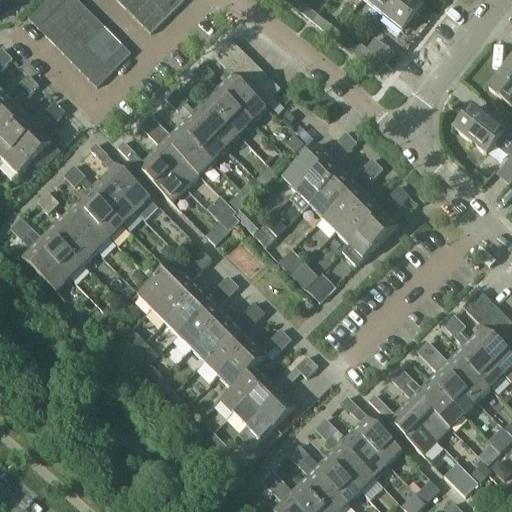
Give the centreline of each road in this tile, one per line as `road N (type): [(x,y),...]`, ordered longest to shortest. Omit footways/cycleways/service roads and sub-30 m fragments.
road 1 (residential): [(205,0),(93,108),(5,17)]
road 2 (residential): [(392,132),(234,0)]
road 3 (residential): [(343,359),(483,226)]
road 4 (residential): [(392,132),(499,0)]
road 5 (residential): [(483,226),(392,132)]
